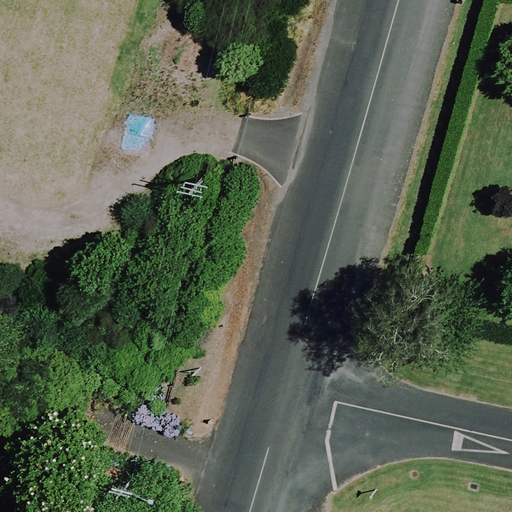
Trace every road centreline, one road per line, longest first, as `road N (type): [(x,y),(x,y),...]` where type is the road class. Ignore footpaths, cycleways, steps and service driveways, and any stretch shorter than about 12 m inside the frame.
road 1 (residential): [(283,389),(391,0)]
road 2 (residential): [(283,389),(511,437)]
road 3 (residential): [(248,511),(283,389)]
